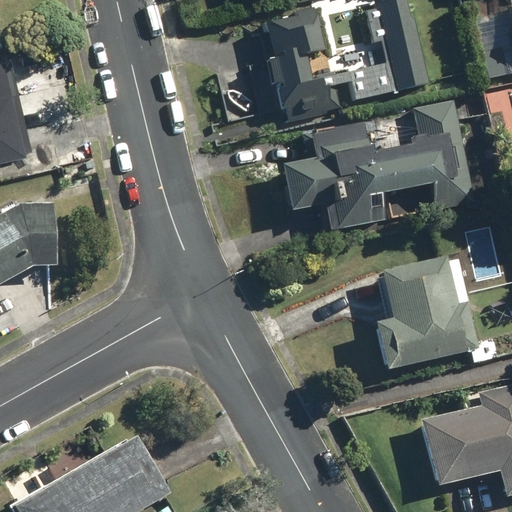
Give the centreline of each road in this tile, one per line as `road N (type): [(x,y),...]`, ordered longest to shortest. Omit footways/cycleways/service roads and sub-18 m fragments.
road 1 (residential): [(112,0),(165,213),(196,292)]
road 2 (residential): [(196,292),(317,511)]
road 3 (residential): [(196,292),(0,401)]
